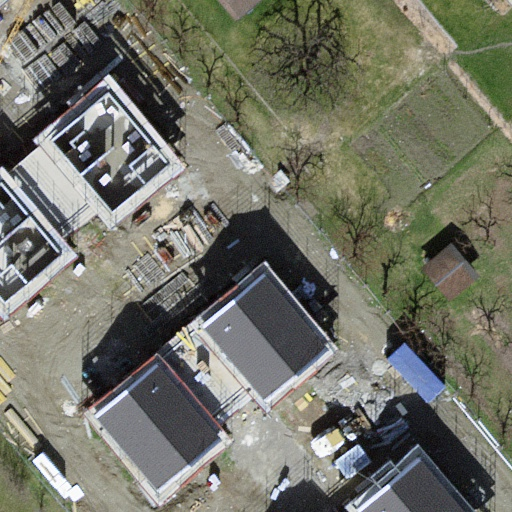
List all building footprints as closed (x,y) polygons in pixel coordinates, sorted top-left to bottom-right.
[(230,0),(241,13),(256,0),(230,0)] [(175,159),(112,85),(51,137),(114,211),(175,159)] [(69,250),(6,176),(0,181),(0,292),(8,302),(69,250)] [(326,349),(263,275),(202,326),(265,400),(326,349)] [(220,440),(157,365),(96,417),(159,491),(220,440)] [(463,511),(418,458),(357,510),(359,511),(463,511)]
